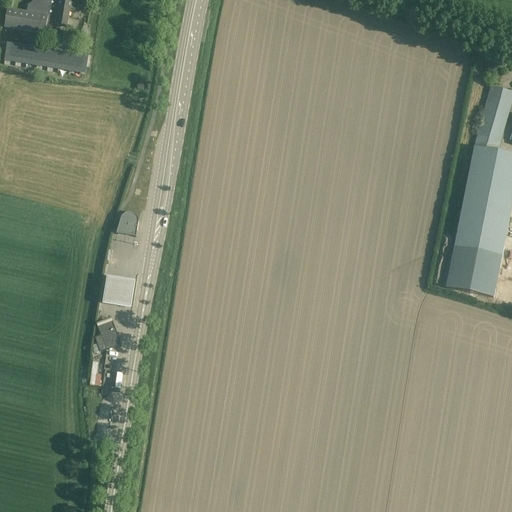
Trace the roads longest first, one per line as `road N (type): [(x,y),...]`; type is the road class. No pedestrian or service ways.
road 1 (primary): [(140,321),(204,0)]
road 2 (primary): [(190,0),(140,321)]
road 3 (primary): [(110,511),(140,321)]
road 4 (unclassified): [(388,0),(511,47)]
